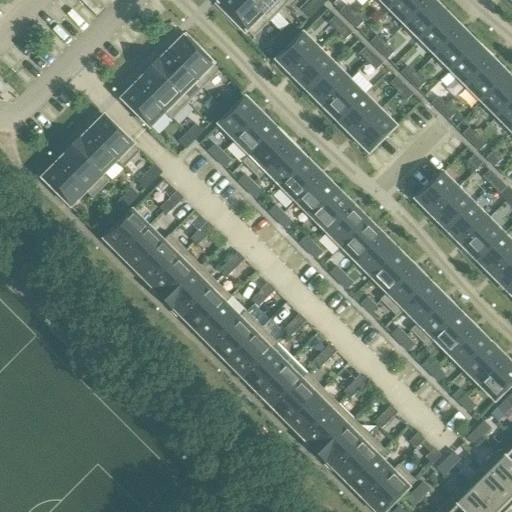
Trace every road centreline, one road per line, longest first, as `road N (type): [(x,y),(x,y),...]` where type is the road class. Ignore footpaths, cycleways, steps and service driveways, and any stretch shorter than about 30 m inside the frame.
road 1 (residential): [(174,0),(511,335)]
road 2 (residential): [(138,0),(19,114),(0,111)]
